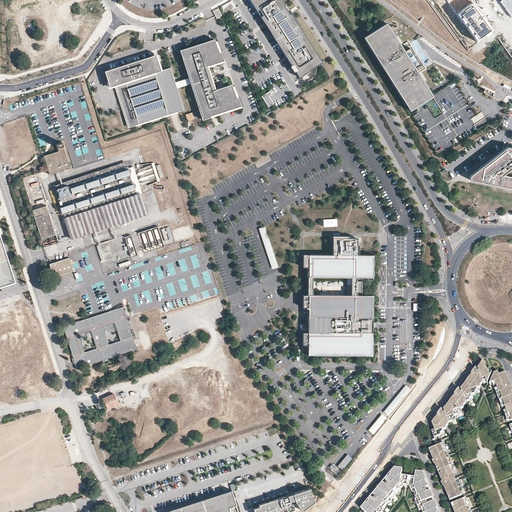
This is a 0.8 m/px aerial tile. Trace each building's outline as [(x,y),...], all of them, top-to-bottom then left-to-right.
[(289,15),(279,0),(249,0),(257,10),(259,9),(263,15),(260,17),(298,77),(309,71),(307,69),(319,62),(289,15)] [(511,0),(503,0),(501,2),(511,16),(511,0)] [(493,30),(473,2),(457,14),(477,42),(493,30)] [(216,19),(222,17),(219,9),(214,10),(216,19)] [(398,55),(391,44),(397,40),(386,23),(364,37),(385,71),(388,69),(392,74),(388,76),(410,110),(415,107),(432,96),(422,79),(416,83),(409,71),(415,68),(420,65),(415,56),(410,48),(404,51),(398,55)] [(181,50),(203,118),(240,106),(233,84),(215,90),(207,66),(225,60),(218,38),(181,50)] [(404,51),(397,40),(391,44),(398,55),(404,51)] [(113,79),(129,127),(184,110),(170,68),(157,72),(152,57),(108,72),(110,80),(113,79)] [(422,79),(415,68),(409,71),(416,83),(422,79)] [(262,97),(268,108),(274,105),(270,97),(273,96),(270,92),(262,97)] [(187,122),(199,118),(197,112),(185,115),(187,122)] [(70,168),(62,143),(56,145),(58,151),(44,156),(48,169),(50,174),(70,168)] [(511,147),(508,147),(507,147),(506,147),(470,175),(468,177),(468,178),(469,179),(471,180),(478,182),(511,188),(511,147)] [(136,196),(125,162),(53,186),(64,219),(136,196)] [(47,201),(39,176),(27,180),(35,205),(47,201)] [(106,227),(147,214),(145,206),(141,194),(136,196),(64,219),(71,239),(106,227)] [(56,235),(46,206),(32,210),(44,247),(58,242),(56,235)] [(338,227),(337,219),(323,220),(323,228),(338,227)] [(173,239),(169,225),(139,233),(144,253),(165,246),(164,242),(173,239)] [(277,268),(265,227),(260,229),(271,270),(277,268)] [(60,243),(70,239),(68,234),(58,239),(60,243)] [(0,286),(14,282),(0,236),(0,286)] [(133,236),(127,237),(130,257),(137,256),(133,236)] [(308,267),(308,279),(308,295),(324,295),(361,295),(361,277),(373,278),(373,267),(373,255),(360,255),(358,255),(358,254),(358,251),(358,250),(358,249),(358,246),(358,245),(357,245),(357,242),(357,241),(357,238),(356,238),(355,238),(351,238),(350,238),(348,238),(348,236),(332,236),(332,254),(303,254),(303,267),(308,267)] [(50,264),(53,274),(53,275),(54,275),(54,276),(55,276),(56,277),(73,271),(69,258),(50,264)] [(81,273),(75,275),(77,282),(83,280),(81,273)] [(361,295),(324,295),(308,295),(303,295),(303,307),(307,308),(307,332),(303,332),(302,345),(307,345),(308,345),(308,354),(372,355),(372,333),(370,333),(370,318),(372,318),(372,295),(361,295)] [(77,368),(136,349),(122,307),(63,326),(77,368)] [(183,336),(189,334),(186,326),(180,329),(183,336)] [(173,342),(182,336),(178,329),(169,334),(173,342)] [(434,431),(431,432),(434,437),(437,436),(440,435),(440,433),(442,431),(442,430),(446,428),(445,427),(448,424),(448,423),(449,422),(454,417),(453,416),(454,416),(455,415),(460,410),(459,409),(463,408),(463,406),(465,403),(464,402),(466,402),(471,396),(471,395),(472,395),(477,389),(477,388),(481,387),(480,385),(483,382),(482,382),(483,381),(482,378),(485,378),(486,382),(491,371),(489,367),(486,368),(483,362),(481,365),(480,367),(478,369),(478,370),(476,370),(476,369),(474,370),(471,373),(472,375),(471,376),(470,378),(467,381),(465,383),(464,385),(462,388),(460,389),(461,390),(459,391),(458,389),(453,394),(454,396),(453,398),(449,401),(449,402),(445,408),(444,408),(443,409),(443,411),(442,412),(441,410),(437,415),(437,417),(435,419),(434,420),(431,424),(434,431)] [(511,389),(505,372),(499,375),(492,378),(490,383),(492,382),(493,381),(496,383),(496,385),(498,389),(499,392),(497,393),(498,397),(499,396),(502,398),(503,400),(511,396),(511,389)] [(410,389),(405,385),(383,411),(388,415),(410,389)] [(118,403),(114,394),(103,399),(107,408),(118,403)] [(500,401),(501,405),(503,404),(505,405),(505,407),(502,408),(504,411),(506,410),(508,414),(505,415),(507,419),(508,418),(510,420),(511,422),(511,421),(511,396),(503,400),(500,401)] [(373,435),(387,419),(382,415),(368,431),(373,435)] [(440,444),(429,448),(431,453),(431,454),(433,459),(432,459),(434,463),(435,462),(436,464),(437,467),(438,469),(439,472),(441,477),(443,481),(441,481),(444,485),(445,485),(445,486),(446,488),(447,490),(447,492),(448,493),(448,495),(449,497),(450,499),(463,494),(462,492),(463,489),(462,486),(460,487),(459,485),(460,482),(459,479),(457,479),(453,471),(454,467),(453,464),(451,464),(450,463),(451,460),(450,457),(448,457),(444,448),(445,445),(444,442),(440,444)] [(348,455),(338,466),(343,470),(353,459),(348,455)] [(401,475),(402,469),(395,468),(385,479),(386,480),(383,484),(382,483),(372,494),(374,495),(371,499),(369,498),(361,508),(361,510),(364,511),(375,511),(400,483),(401,475)] [(429,486),(424,474),(422,472),(415,471),(414,477),(413,485),(408,484),(412,492),(413,497),(416,504),(425,500),(432,498),(433,496),(430,490),(429,490),(427,486),(429,486)] [(414,477),(410,477),(408,476),(406,476),(401,475),(400,483),(402,483),(405,484),(407,484),(408,484),(413,485),(414,477)] [(314,503),(310,490),(292,495),(293,496),(290,497),(289,496),(258,505),(259,507),(253,509),(253,511),(289,511),(294,511),(293,507),(295,506),(297,506),(301,511),(314,503)] [(231,492),(166,511),(229,511),(228,509),(236,507),(231,492)] [(466,497),(452,503),(452,505),(452,506),(453,507),(453,508),(454,509),(455,511),(472,511),(470,511),(469,511),(467,504),(468,500),(466,497)] [(439,511),(435,502),(433,501),(426,504),(418,507),(419,511),(439,511)]
